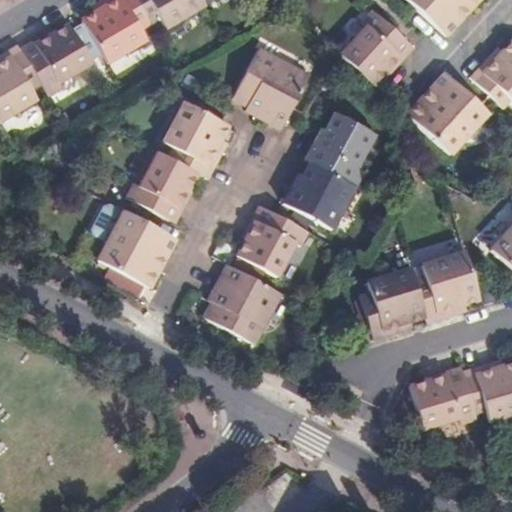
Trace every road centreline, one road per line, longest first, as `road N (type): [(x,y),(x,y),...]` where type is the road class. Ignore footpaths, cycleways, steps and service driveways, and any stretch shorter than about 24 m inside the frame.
road 1 (residential): [(146,347),(213,218),(263,159)]
road 2 (unclassified): [(146,347),(0,270)]
road 3 (residential): [(162,511),(212,473),(256,408)]
road 4 (residential): [(380,361),(511,317)]
road 5 (unclassified): [(256,408),(146,347)]
